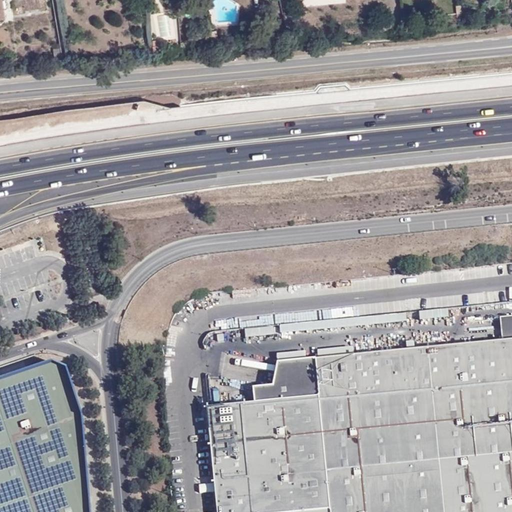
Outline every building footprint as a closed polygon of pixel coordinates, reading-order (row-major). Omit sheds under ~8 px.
[(210,32),(211,40),(219,39),(217,31),(210,32)] [(433,311),(280,326),(281,335),(434,320),(433,311)] [(502,342),(511,341),(511,317),(500,318),(502,342)] [(244,339),(273,336),(272,327),(243,330),(244,339)] [(217,342),(241,339),(240,332),(216,335),(217,342)] [(511,511),(511,341),(502,342),(352,357),(333,359),(317,361),(312,361),(306,362),(278,364),(273,388),(253,390),(253,405),(208,409),(217,511),(511,511)] [(312,361),(317,361),(333,359),(352,357),(351,348),(311,352),(312,361)] [(278,364),(306,362),(305,353),(277,355),(278,364)] [(0,511),(90,511),(82,414),(67,367),(53,361),(0,378),(0,511)]
